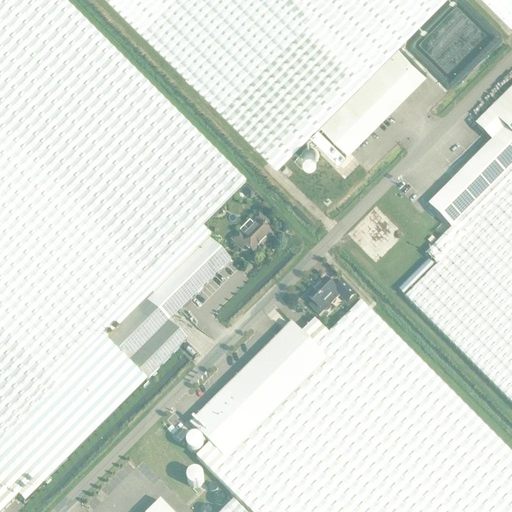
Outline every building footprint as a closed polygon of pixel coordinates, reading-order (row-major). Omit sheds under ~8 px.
[(0,0),(0,511),(3,511),(17,498),(24,504),(147,382),(146,382),(178,350),(182,346),(186,342),(167,324),(180,311),(229,262),(208,240),(210,238),(201,229),(205,225),(219,211),(220,210),(245,185),(136,76),(59,0),(0,0)] [(318,126),(320,124),(398,46),(443,0),(109,0),(278,166),(310,134),(318,126)] [(511,0),(485,0),(511,25),(511,24),(511,0)] [(427,74),(398,46),(320,124),(349,152),(427,74)] [(448,226),(452,230),(511,169),(511,90),(476,127),(493,144),(429,207),(448,226)] [(318,126),(310,134),(338,163),(346,155),(318,126)] [(511,169),(452,230),(463,241),(437,267),(406,299),(511,405),(511,169)] [(231,240),(241,250),(246,246),(252,252),(260,244),(261,245),(271,236),(263,228),(268,223),(258,213),(251,221),(255,225),(243,238),(238,233),(231,240)] [(426,255),(433,263),(437,267),(463,241),(452,230),(426,255)] [(343,283),(336,290),(325,280),(308,297),(313,303),(309,307),(319,318),(324,313),(325,313),(326,313),(328,313),(329,312),(330,311),(331,309),(331,308),(331,306),(339,298),(347,306),(357,296),(343,283)] [(329,335),(315,349),(331,364),(229,465),(209,444),(202,451),(203,453),(197,460),(249,511),(511,511),(511,455),(361,303),(329,335)] [(315,349),(329,335),(315,322),(314,323),(314,324),(310,327),(307,330),(308,330),(304,334),(304,333),(302,335),(315,349)] [(331,364),(315,349),(302,335),(292,325),(291,326),(285,332),(279,338),(274,344),(273,343),(241,376),(236,381),(235,382),(235,381),(232,384),(224,392),(226,393),(224,396),(222,394),(206,410),(202,414),(203,414),(198,419),(197,419),(190,426),(198,433),(209,444),(229,465),(331,364)] [(177,439),(180,443),(189,434),(185,430),(177,439)] [(151,511),(170,511),(161,502),(151,511)] [(224,511),(244,511),(235,502),(224,511)]
